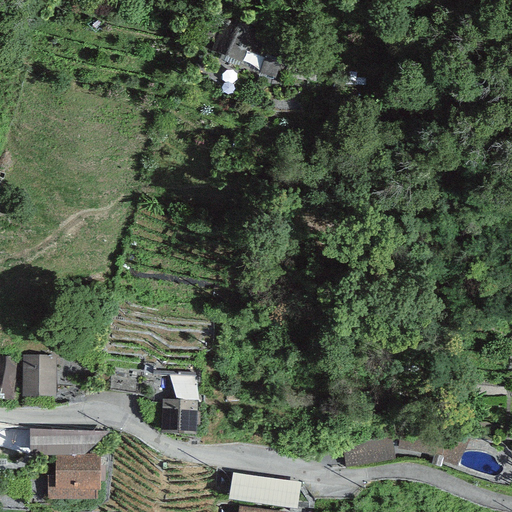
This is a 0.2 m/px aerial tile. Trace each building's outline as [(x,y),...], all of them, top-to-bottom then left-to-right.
[(254,31),(224,20),(211,53),(240,65),(254,31)] [(21,359),(0,355),(0,399),(13,401),(21,359)] [(56,356),(22,356),(22,400),(55,401),(56,356)] [(198,404),(162,402),(159,437),(195,439),(198,404)] [(71,433),(29,432),(29,460),(55,460),(84,460),(87,456),(110,435),(71,433)] [(84,460),(55,460),(55,478),(47,478),(48,504),(94,504),(94,496),(100,496),(101,456),(87,456),(84,460)]
